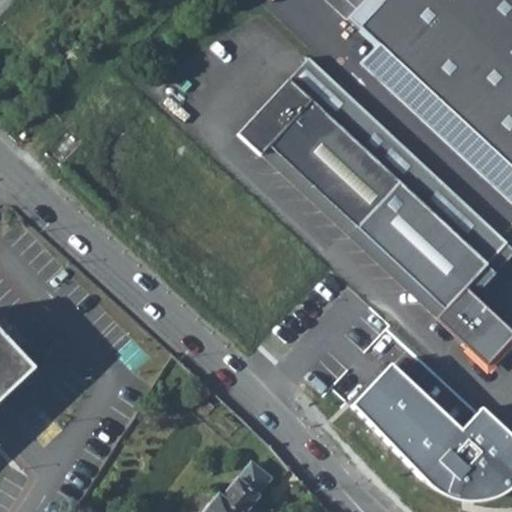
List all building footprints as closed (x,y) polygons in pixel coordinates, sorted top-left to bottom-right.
[(511,0),(386,0),(358,32),(373,46),(358,62),(511,206),(511,0)] [(305,55),(232,133),(255,154),(264,145),(442,311),(433,320),(484,367),(511,336),(511,334),(462,289),(505,242),(412,156),(305,55)] [(0,400),(31,371),(0,337),(0,400)] [(385,360),(348,400),(427,484),(441,491),(466,498),(486,494),(506,483),(511,477),(511,436),(476,403),(458,425),(385,360)] [(243,511),(257,495),(256,493),(270,476),(252,461),(238,477),(235,477),(220,494),(217,492),(215,493),(214,491),(200,488),(190,492),(185,498),(184,508),(184,511),(243,511)]
